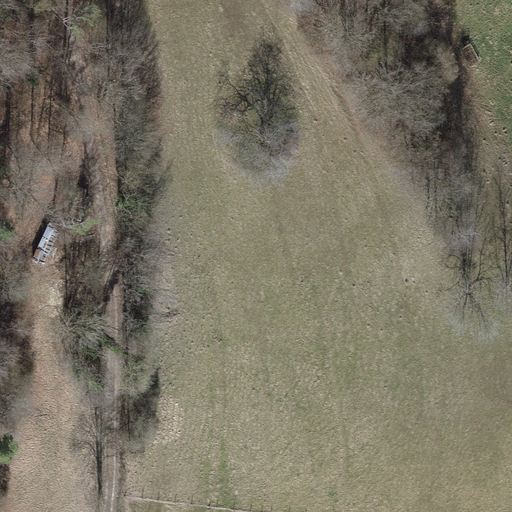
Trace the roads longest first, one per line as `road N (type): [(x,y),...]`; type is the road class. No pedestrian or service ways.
road 1 (track): [(104,511),(112,434),(95,139),(62,0)]
road 2 (track): [(0,325),(34,233),(95,139)]
